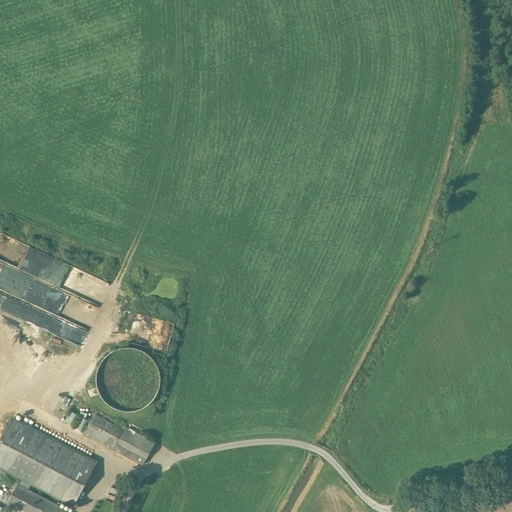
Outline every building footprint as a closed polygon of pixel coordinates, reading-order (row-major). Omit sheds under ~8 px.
[(92,330),(112,281),(11,239),(6,252),(26,260),(22,270),(0,261),(0,309),(81,343),(87,328),(92,330)] [(150,344),(102,357),(115,409),(164,396),(150,344)] [(84,430),(89,418),(70,410),(65,422),(84,430)] [(124,430),(93,414),(83,434),(114,450),(124,430)] [(96,460),(13,417),(0,442),(0,467),(22,480),(8,506),(19,511),(68,511),(69,511),(28,490),(31,484),(72,506),(96,460)] [(155,443),(126,427),(124,430),(114,450),(143,465),(155,443)] [(120,490),(111,487),(109,492),(118,495),(120,490)]
